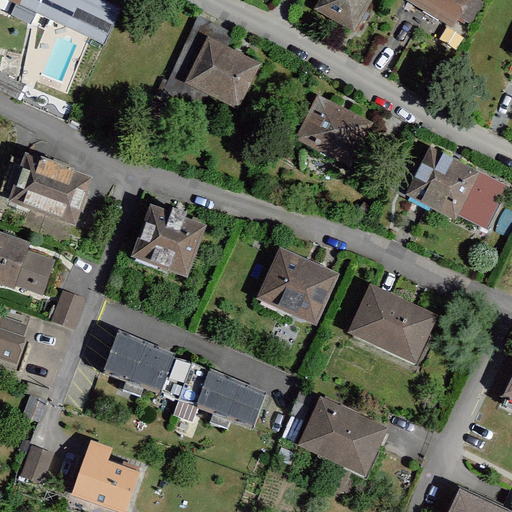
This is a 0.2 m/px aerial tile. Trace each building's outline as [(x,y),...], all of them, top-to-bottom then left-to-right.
[(35,0),(2,0),(30,12),(35,0)] [(381,0),(331,0),(324,14),(364,34),(381,0)] [(480,0),(414,0),(413,2),(463,30),(480,0)] [(269,66),(214,38),(190,86),(245,113),(269,66)] [(385,129),(326,97),(301,144),(361,175),(385,129)] [(484,175),(436,153),(415,199),(463,221),(484,175)] [(97,181),(36,158),(20,200),(81,224),(97,181)] [(217,229),(159,207),(139,261),(197,282),(217,229)] [(41,248),(0,231),(0,283),(24,293),(41,248)] [(347,275),(284,249),(261,303),(325,329),(347,275)] [(63,289),(51,320),(75,328),(85,299),(63,289)] [(444,321),(376,293),(357,340),(425,368),(444,321)] [(35,329),(0,317),(0,365),(20,372),(35,329)] [(284,398),(121,340),(108,376),(189,404),(182,426),(201,433),(207,416),(270,438),(284,398)] [(399,429),(329,401),(309,451),(378,479),(399,429)] [(28,444),(17,474),(41,482),(50,452),(28,444)] [(144,511),(160,474),(102,451),(84,498),(120,511),(144,511)] [(509,511),(471,495),(463,511),(509,511)]
